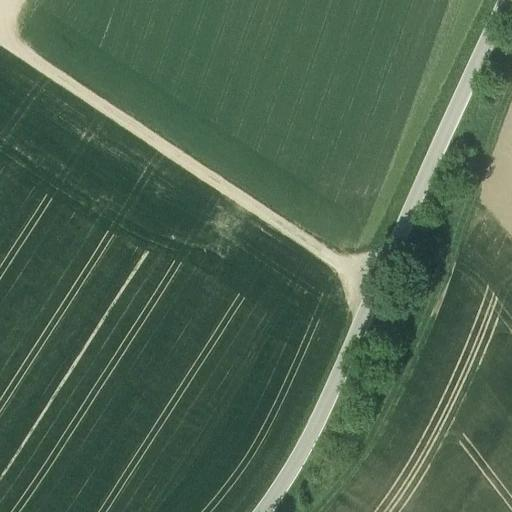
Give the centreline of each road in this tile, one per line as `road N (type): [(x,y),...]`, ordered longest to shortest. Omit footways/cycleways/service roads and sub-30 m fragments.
road 1 (unclassified): [(263,511),(302,455),(505,0)]
road 2 (track): [(0,34),(290,230)]
